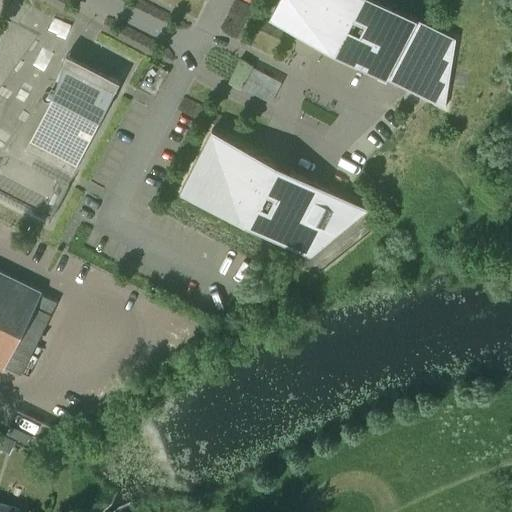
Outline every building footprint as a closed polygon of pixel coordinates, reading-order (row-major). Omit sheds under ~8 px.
[(382,0),(278,0),(270,17),(306,36),(442,107),(453,37),(382,0)] [(21,4),(14,1),(11,7),(18,11),(21,4)] [(57,112),(47,107),(26,149),(72,173),(120,81),(83,62),(57,112)] [(254,67),(243,88),(272,103),(283,82),(254,67)] [(274,161),(261,154),(212,129),(181,188),(313,256),(364,207),(274,161)] [(0,369),(5,372),(6,369),(22,376),(38,344),(36,343),(41,332),(43,333),(59,301),(43,293),(44,290),(0,268),(0,369)] [(0,511),(19,511),(20,509),(0,502),(0,511)]
